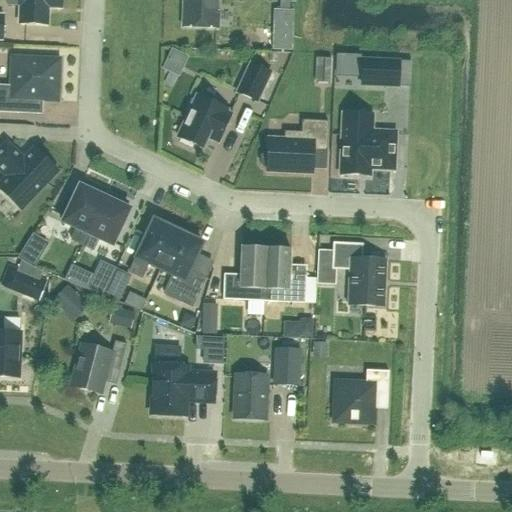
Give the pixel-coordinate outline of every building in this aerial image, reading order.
[(20,7),(20,25),(46,26),(47,8),(61,9),(61,0),(7,0),(7,6),(20,7)] [(183,0),(182,28),(217,30),(218,0),(183,0)] [(294,32),(275,31),(274,51),(293,52),(294,32)] [(172,50),(162,70),(178,78),(188,58),(172,50)] [(359,57),(337,56),(336,76),(358,77),(359,57)] [(59,61),(12,59),(11,88),(0,87),(0,113),(19,114),(19,100),(57,102),(59,61)] [(330,83),(331,60),(316,60),(314,83),(330,83)] [(409,88),(410,64),(362,62),(361,85),(409,88)] [(236,94),(258,104),(272,73),(251,63),(236,94)] [(226,111),(197,97),(195,102),(191,101),(186,113),(189,115),(178,139),(180,140),(179,143),(191,149),(193,146),(201,150),(206,139),(218,144),(230,116),(225,114),(226,111)] [(392,169),(393,136),(364,134),(365,116),(344,115),(342,176),(358,176),(358,167),(392,169)] [(326,151),(328,123),(302,122),(301,134),(284,133),(284,138),(284,141),(268,140),(267,155),(263,154),(260,157),(260,165),(262,168),(266,168),(266,172),(286,173),(286,172),(296,172),(296,174),(312,174),(313,150),(326,151)] [(269,123),(268,140),(284,141),(284,138),(284,133),(284,124),(269,123)] [(34,149),(24,159),(8,141),(0,148),(0,168),(7,176),(0,182),(0,188),(18,208),(56,173),(54,170),(34,149)] [(82,246),(104,199),(98,196),(100,191),(85,184),(83,189),(79,187),(73,200),(72,200),(68,209),(61,224),(76,230),(71,241),(82,246)] [(104,199),(82,246),(93,252),(98,241),(112,247),(119,233),(124,224),(123,224),(130,211),(125,209),(127,204),(112,197),(110,202),(104,199)] [(160,271),(178,233),(168,229),(169,226),(158,220),(156,223),(153,222),(129,273),(141,279),(147,265),(160,271)] [(178,233),(160,271),(172,277),(164,295),(191,308),(205,278),(190,271),(202,245),(199,243),(200,240),(188,235),(187,238),(178,233)] [(33,269),(48,245),(32,235),(17,260),(33,269)] [(361,246),(333,245),(332,270),(349,271),(347,306),(383,308),(385,261),(361,260),(361,246)] [(263,303),(266,250),(241,249),(240,276),(224,276),(222,301),(263,303)] [(266,250),(263,303),(305,305),(306,279),(289,278),(290,251),(266,250)] [(328,266),(329,253),(318,252),(317,265),(328,266)] [(103,297),(115,270),(99,263),(93,277),(87,290),(90,291),(103,297)] [(89,293),(90,291),(87,290),(93,277),(69,266),(62,282),(89,293)] [(115,270),(103,297),(118,304),(131,277),(115,270)] [(23,296),(40,303),(48,283),(31,276),(23,296)] [(67,288),(53,303),(64,313),(78,299),(67,288)] [(114,310),(110,325),(129,330),(133,315),(114,310)] [(179,327),(191,332),(196,320),(188,317),(182,319),(179,327)] [(215,319),(203,318),(203,334),(215,335),(215,319)] [(301,319),(300,337),(312,337),(312,319),(301,319)] [(0,378),(18,379),(20,334),(0,332),(0,378)] [(196,339),(195,350),(204,351),(203,364),(222,365),(223,340),(196,339)] [(120,369),(126,346),(114,343),(111,354),(81,346),(70,387),(101,395),(109,366),(120,369)] [(326,355),(327,345),(313,344),(313,355),(326,355)] [(154,367),(152,416),(184,417),(185,402),(213,403),(214,375),(186,374),(187,368),(179,368),(179,350),(155,349),(154,367)] [(297,387),(299,352),(276,351),(275,386),(297,387)] [(336,370),(335,382),(342,383),(365,384),(366,372),(336,370)] [(387,403),(389,373),(366,372),(365,384),(342,383),(335,382),(334,382),(332,424),(374,426),(375,402),(387,403)] [(264,421),(266,378),(236,376),(234,420),(264,421)]
